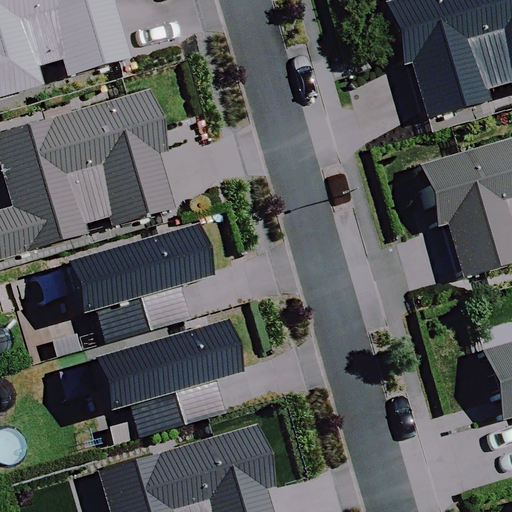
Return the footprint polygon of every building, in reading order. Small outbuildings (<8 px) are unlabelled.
[(112,0),(0,0),(0,98),(38,89),(32,64),(60,57),(65,75),(124,60),(109,1),(112,0)] [(511,0),(390,0),(380,3),(399,66),(408,64),(425,119),(487,101),(483,90),(508,83),(511,95),(511,94),(511,0)] [(0,266),(168,217),(133,98),(0,137),(0,202),(3,214),(0,215),(0,266)] [(511,138),(418,166),(435,225),(444,222),(460,276),(511,261),(511,138)] [(204,277),(189,227),(59,265),(73,313),(92,308),(102,343),(186,318),(176,286),(204,277)] [(236,373),(221,323),(91,361),(105,409),(124,404),(135,439),(218,414),(208,381),(236,373)] [(511,337),(508,324),(475,334),(483,357),(471,360),(493,429),(511,422),(511,337)] [(269,488),(251,428),(95,474),(105,511),(267,511),(261,490),(269,488)]
